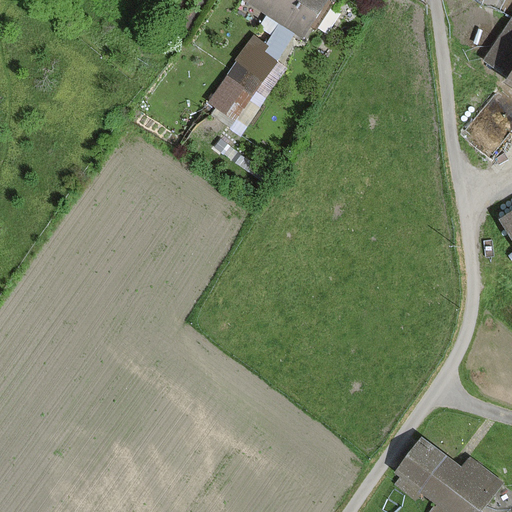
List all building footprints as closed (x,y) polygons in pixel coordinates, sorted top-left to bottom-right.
[(248,0),(305,36),(315,22),(318,25),(334,0),(248,0)] [(511,20),(487,58),(511,75),(511,76),(511,78),(511,20)] [(257,35),(210,101),(228,113),(238,99),(247,105),(279,61),(266,52),(271,45),(257,35)] [(511,212),(503,218),(511,230),(511,212)] [(464,470),(423,437),(396,472),(401,475),(395,482),(415,498),(420,492),(437,505),(431,511),(484,511),(505,486),(472,460),(464,470)]
